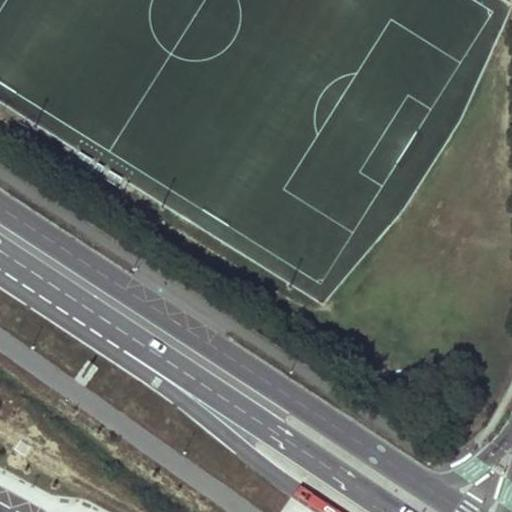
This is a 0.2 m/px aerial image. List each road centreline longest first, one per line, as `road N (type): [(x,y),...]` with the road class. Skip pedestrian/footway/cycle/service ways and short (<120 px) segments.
road 1 (primary): [(427,487),(0,208)]
road 2 (primary): [(0,253),(396,511)]
